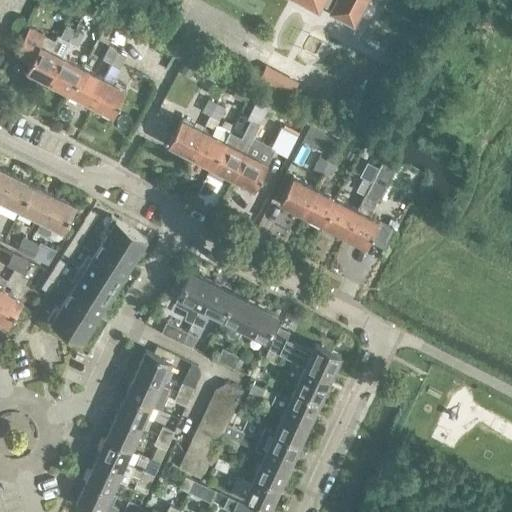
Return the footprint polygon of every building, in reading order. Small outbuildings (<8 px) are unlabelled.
[(297,0),(316,10),(319,5),(326,9),(325,13),(351,27),(365,0),(297,0)] [(29,26),(15,53),(30,60),(26,68),(25,72),(36,77),(37,74),(48,79),(60,55),(68,40),(73,29),(74,28),(65,23),(59,35),(56,33),(53,39),(29,26)] [(73,29),(68,40),(77,45),(77,44),(83,34),(73,29)] [(108,46),(102,58),(110,63),(113,57),(116,52),(117,50),(108,46)] [(113,57),(110,63),(120,68),(122,64),(126,56),(126,55),(120,52),(118,51),(117,50),(116,52),(113,57)] [(60,55),(48,79),(69,90),(82,66),(69,59),(60,55)] [(189,77),(193,69),(183,64),(179,72),(189,77)] [(82,66),(69,90),(90,101),(103,77),(93,71),(82,66)] [(103,77),(90,101),(112,113),(125,88),(111,81),(103,77)] [(209,117),(216,104),(208,100),(201,112),(209,117)] [(218,121),(225,109),(216,104),(209,117),(218,121)] [(190,154),(203,129),(181,117),(168,142),(190,154)] [(233,176),(259,124),(251,120),(242,137),(229,130),(224,140),(211,165),(233,176)] [(255,187),(274,151),(263,145),(264,142),(261,140),(268,128),(259,124),(233,176),(255,187)] [(287,153),(298,133),(287,127),(276,148),(287,153)] [(211,165),(224,140),(203,129),(190,154),(211,165)] [(321,172),(327,160),(330,155),(322,151),(312,169),(321,174),(321,172)] [(355,209),(342,235),(364,246),(384,208),(376,203),(398,161),(384,154),(378,165),(369,183),(363,194),(355,209)] [(327,160),(321,172),(330,177),(336,165),(327,160)] [(0,197),(0,198),(13,173),(0,166),(0,197)] [(21,208),(34,183),(13,173),(0,198),(21,208)] [(292,177),(278,202),(300,214),(313,188),(292,177)] [(361,178),(355,190),(363,194),(369,183),(362,179),(361,178)] [(42,218),(55,194),(34,183),(21,208),(42,218)] [(313,188),(300,214),(321,224),(334,199),(313,188)] [(64,229),(76,204),(55,194),(42,218),(64,229)] [(334,199),(321,224),(342,235),(355,209),(346,205),(334,199)] [(71,257),(97,213),(90,209),(63,252),(71,257)] [(115,289),(148,237),(116,217),(84,269),(115,289)] [(26,252),(32,240),(24,236),(18,248),(26,252)] [(34,256),(40,244),(32,240),(26,252),(34,256)] [(15,268),(21,256),(13,252),(7,265),(15,268)] [(23,272),(29,260),(21,256),(15,268),(23,272)] [(49,291),(68,263),(60,258),(42,286),(49,291)] [(83,341),(115,289),(84,269),(52,321),(83,341)] [(193,320),(213,282),(191,270),(178,295),(175,302),(189,309),(185,316),(193,320)] [(222,317),(234,292),(213,282),(193,320),(204,326),(211,312),(222,317)] [(0,318),(9,324),(24,301),(3,288),(0,293),(0,318)] [(237,339),(243,328),(255,303),(234,292),(222,317),(228,320),(226,325),(229,335),(237,339)] [(265,339),(277,314),(255,303),(243,328),(265,339)] [(183,342),(188,331),(168,321),(162,332),(183,342)] [(309,350),(300,346),(286,339),(290,331),(278,326),(268,348),(279,353),(293,360),(304,365),(328,376),(338,353),(314,342),(309,350)] [(193,347),(198,336),(188,331),(183,342),(193,347)] [(225,363),(231,352),(222,347),(216,359),(225,363)] [(275,363),(279,353),(268,348),(264,358),(275,363)] [(161,383),(171,361),(146,349),(136,372),(161,383)] [(234,368),(240,356),(231,352),(225,363),(234,368)] [(318,397),(328,376),(304,365),(294,387),(318,397)] [(151,405),(161,383),(136,372),(126,393),(151,405)] [(189,397),(193,388),(182,382),(177,391),(189,397)] [(230,416),(243,389),(227,382),(215,389),(219,396),(230,416)] [(258,397),(262,388),(251,383),(247,392),(258,397)] [(318,397),(294,387),(290,397),(277,391),(271,403),(284,409),(308,419),(318,397)] [(185,406),(189,397),(177,391),(173,400),(185,406)] [(254,406),(258,397),(247,392),(243,401),(254,406)] [(141,427),(151,405),(126,393),(116,415),(141,427)] [(224,429),(230,416),(219,396),(209,402),(213,409),(224,429)] [(218,442),(224,429),(213,409),(203,414),(207,421),(218,442)] [(298,441),(308,419),(284,409),(274,430),(298,441)] [(131,448),(141,427),(116,415),(106,437),(131,448)] [(212,455),(218,442),(207,421),(197,427),(201,434),(212,455)] [(169,440),(173,431),(162,426),(157,435),(169,440)] [(239,441),(243,432),(232,427),(228,436),(239,441)] [(289,463),(298,441),(274,430),(264,452),(289,463)] [(206,467),(212,455),(201,434),(191,440),(195,447),(206,467)] [(165,449),(169,440),(157,435),(153,444),(165,449)] [(235,450),(239,441),(228,436),(224,445),(235,450)] [(131,474),(135,466),(125,461),(131,448),(106,437),(96,458),(131,474)] [(202,477),(206,467),(195,447),(185,453),(179,466),(202,477)] [(279,485),(289,463),(264,452),(254,474),(279,485)] [(226,471),(230,462),(218,456),(214,466),(226,471)] [(150,483),(160,461),(150,457),(144,470),(143,469),(138,478),(150,483)] [(127,483),(131,474),(96,458),(86,480),(111,492),(117,479),(127,483)] [(135,466),(131,474),(138,478),(143,469),(135,466)] [(279,485),(254,474),(250,481),(239,476),(233,491),(269,508),(279,485)] [(187,494),(193,481),(184,477),(178,489),(187,494)] [(146,493),(150,483),(138,478),(134,487),(146,493)] [(116,511),(119,507),(112,504),(117,494),(111,492),(86,480),(75,502),(87,508),(85,511),(116,511)] [(196,498),(202,486),(193,481),(187,494),(196,498)] [(232,511),(237,501),(227,496),(222,506),(232,511)] [(130,511),(137,511),(140,505),(129,500),(125,509),(130,511)] [(234,511),(260,511),(237,501),(232,511),(234,511)]
